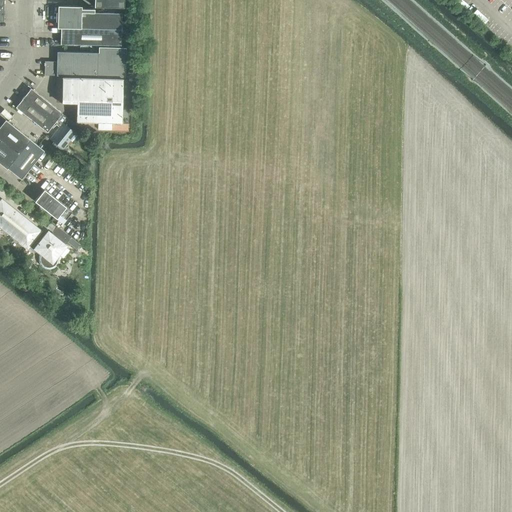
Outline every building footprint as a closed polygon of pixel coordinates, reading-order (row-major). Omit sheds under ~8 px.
[(60,44),(90,45),(120,45),(121,13),(94,13),(94,9),(81,8),(81,6),(57,6),(57,28),(60,29),(60,44)] [(44,75),(97,77),(126,77),(126,48),(98,47),(98,53),(56,52),(56,62),(44,61),(44,75)] [(58,76),(57,101),(61,101),(61,102),(74,103),(73,120),(95,120),(95,127),(109,127),(109,121),(119,121),(121,78),(58,76)] [(30,88),(15,107),(47,132),(54,123),(58,127),(49,138),(54,141),(48,149),(63,160),(69,153),(63,149),(70,140),(71,142),(78,134),(76,133),(80,128),(71,121),(62,113),(30,88)] [(0,139),(18,154),(30,140),(5,120),(0,125),(0,139)] [(0,139),(0,163),(6,169),(18,154),(0,139)] [(21,179),(43,151),(41,149),(30,140),(18,154),(6,169),(7,168),(21,179)] [(43,189),(33,201),(62,223),(71,211),(43,189)] [(1,201),(0,202),(0,225),(27,247),(39,232),(1,201)] [(41,240),(34,248),(41,254),(40,255),(39,257),(39,259),(40,261),(40,263),(42,265),(43,266),(45,267),(47,267),(49,267),(51,267),(53,266),(54,265),(55,263),(56,261),(56,260),(56,258),(55,256),(57,253),(62,257),(69,249),(63,245),(66,242),(75,249),(79,245),(69,237),(56,227),(55,227),(52,232),(50,234),(49,234),(47,232),(41,240)]
